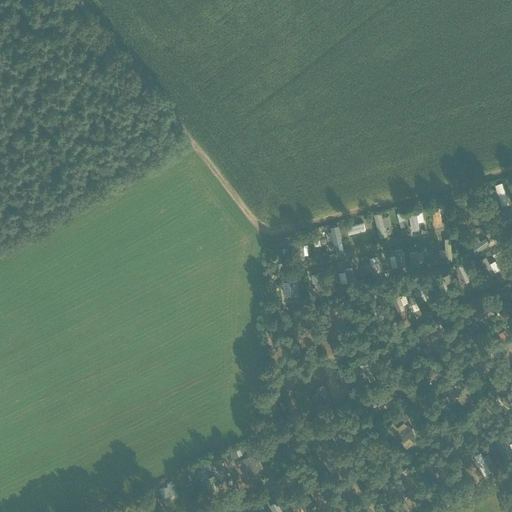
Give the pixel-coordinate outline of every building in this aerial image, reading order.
[(502,184),(495,186),(497,192),(501,202),(502,206),(509,204),(502,184)] [(438,204),(431,206),(434,223),(441,222),(438,204)] [(415,208),(407,209),(412,230),(419,229),(418,222),(416,213),(415,208)] [(381,213),(374,215),(379,237),(386,236),(384,227),(382,218),(381,213)] [(342,225),(346,243),(352,242),(349,224),(342,225)] [(332,232),(327,233),(330,245),(335,244),(337,252),(343,251),(338,227),(331,228),(332,232)] [(302,237),(295,238),(297,259),(305,259),(304,255),(303,245),(302,237)] [(474,246),(471,248),(475,253),(489,244),(485,238),(480,241),(474,246)] [(282,259),(277,259),(278,266),(292,265),(290,249),(281,250),(282,259)] [(402,250),(395,251),(395,255),(398,267),(399,273),(406,271),(402,250)] [(416,252),(409,253),(412,268),(419,266),(419,263),(416,252)] [(375,257),(369,258),(370,264),(372,273),(372,275),(379,274),(375,257)] [(486,257),(479,261),(489,277),(495,273),(490,264),(486,257)] [(462,265),(456,268),(463,283),(469,281),(466,275),(463,268),(462,265)] [(352,268),(345,270),(345,272),(347,282),(348,287),(355,285),(352,268)] [(317,274),(311,275),(313,284),(315,283),(316,290),(325,289),(323,273),(317,274)] [(440,274),(434,277),(442,293),(448,290),(445,285),(442,278),(440,274)] [(297,278),(289,279),(290,287),(292,301),(299,300),(297,278)] [(419,284),(413,287),(420,302),(426,299),(424,294),(420,287),(419,284)] [(397,293),(391,295),(398,312),(404,309),(403,306),(399,296),(397,293)] [(487,299),(471,307),(478,321),(494,313),(487,299)] [(374,303),(368,306),(375,322),(381,319),(378,314),(375,307),(374,303)] [(345,305),(331,311),(335,321),(349,315),(345,305)] [(289,325),(292,334),(306,329),(303,320),(289,325)] [(436,322),(423,328),(427,338),(440,332),(436,322)] [(344,328),(338,333),(341,337),(347,331),(344,328)] [(470,357),(477,366),(488,356),(480,348),(470,357)] [(361,364),(367,376),(379,370),(372,357),(361,364)] [(423,370),(429,380),(441,372),(434,362),(423,370)] [(344,368),(337,371),(345,389),(352,386),(344,368)] [(452,405),(456,402),(469,389),(459,378),(446,391),(449,394),(445,398),(452,405)] [(501,390),(500,391),(507,398),(505,400),(509,403),(511,400),(511,382),(509,380),(501,390)] [(397,382),(373,397),(378,406),(402,391),(397,382)] [(322,386),(316,389),(317,393),(322,404),(324,408),(331,404),(322,386)] [(330,423),(338,431),(347,421),(339,413),(330,423)] [(405,413),(400,417),(404,421),(409,417),(405,413)] [(396,427),(393,422),(387,427),(390,431),(396,427)] [(395,435),(401,443),(409,438),(410,439),(415,435),(408,426),(395,435)] [(283,440),(272,448),(278,456),(289,448),(291,450),(298,446),(286,429),(279,434),(283,440)] [(254,453),(241,460),(249,475),(263,468),(254,453)] [(447,471),(439,457),(427,464),(435,478),(447,471)] [(220,461),(215,463),(217,469),(223,467),(220,461)] [(204,468),(197,471),(207,494),(214,490),(208,478),(204,468)] [(186,474),(180,476),(184,483),(189,481),(186,474)] [(385,486),(392,493),(397,497),(407,487),(395,476),(385,486)] [(167,486),(158,490),(162,498),(170,494),(176,492),(171,482),(166,484),(167,486)] [(315,484),(308,488),(321,509),(327,504),(324,499),(325,499),(319,489),(318,489),(315,484)] [(308,489),(302,491),(305,501),(311,500),(308,489)] [(294,495),(287,499),(294,511),(304,511),(300,504),(298,501),(294,495)] [(149,511),(145,500),(132,506),(134,511),(149,511)] [(282,511),(277,502),(270,506),(274,511),(273,511),(282,511)]
